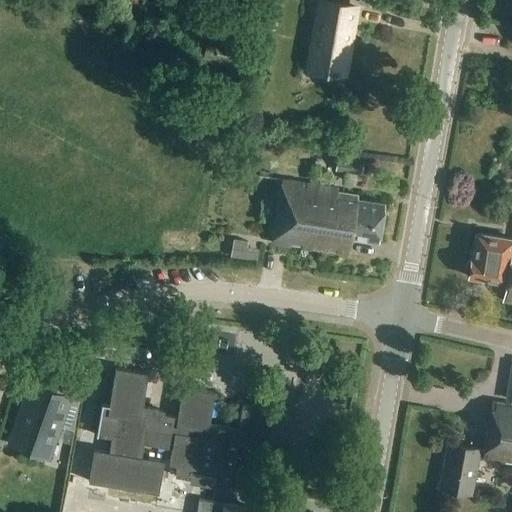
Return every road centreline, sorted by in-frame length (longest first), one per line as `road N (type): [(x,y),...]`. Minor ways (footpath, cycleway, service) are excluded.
road 1 (residential): [(0,329),(195,292),(400,316)]
road 2 (unclassified): [(400,316),(458,0)]
road 3 (unclassified): [(366,511),(400,316)]
